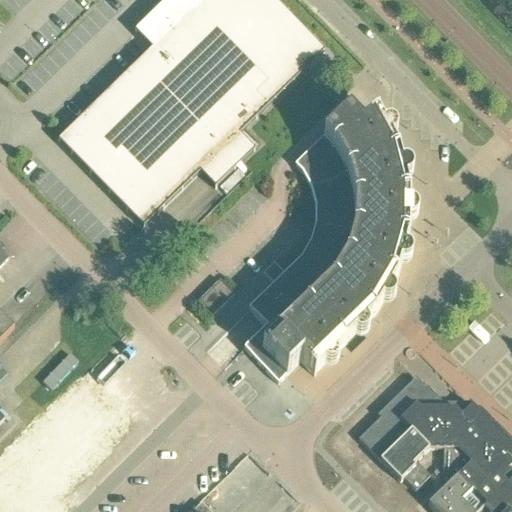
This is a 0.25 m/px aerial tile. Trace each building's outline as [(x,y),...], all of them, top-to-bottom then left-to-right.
[(239,139),(324,56),(305,37),(294,48),(247,0),(171,0),(136,35),(153,53),(58,145),(143,232),(210,167),(226,183),(243,166),(254,155),(239,139)] [(412,243),(412,201),(401,159),(379,121),(364,133),(350,120),(297,172),(304,179),(313,195),(317,211),(317,231),(313,249),(304,263),(251,315),(269,333),(246,356),(281,391),(303,368),(317,382),(379,322),(401,285),(412,243)] [(0,275),(11,265),(0,254),(0,275)] [(213,324),(236,301),(222,287),(199,310),(213,324)] [(0,320),(0,349),(15,335),(0,320)] [(86,382),(0,463),(0,511),(65,511),(57,503),(132,432),(86,382)] [(511,511),(511,453),(475,416),(468,423),(468,425),(462,424),(462,420),(457,415),(453,415),(449,419),(443,414),(438,418),(430,418),(431,398),(417,383),(378,421),(381,424),(360,445),(401,487),(404,485),(415,496),(430,482),(418,470),(418,466),(419,466),(430,455),(443,456),(442,482),(449,489),(428,510),(429,511),(470,511),(472,511),(465,503),(471,497),(484,511),(483,511),(511,511)]
